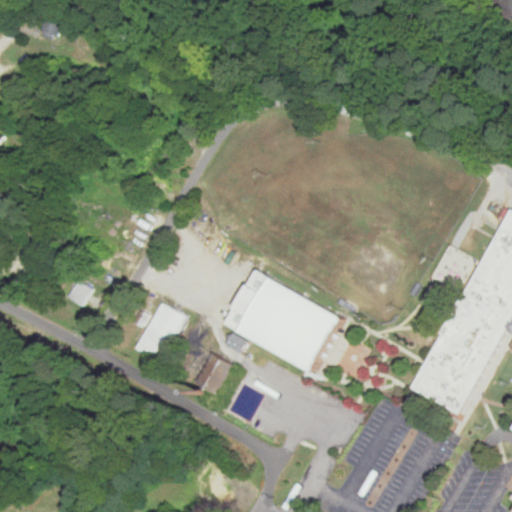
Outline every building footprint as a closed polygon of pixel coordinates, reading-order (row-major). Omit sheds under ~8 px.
[(43,32),(59,36),(62,25),(70,27),(74,13),(50,7),(43,32)] [(84,68),(97,71),(99,62),(86,59),(84,68)] [(158,119),(170,124),(165,134),(153,129),(158,119)] [(168,132),(182,139),(170,163),(152,154),(157,145),(161,147),(168,132)] [(141,166),(172,181),(168,188),(138,173),(141,166)] [(417,378),(448,327),(443,324),(511,206),(511,322),(464,406),(417,378)] [(233,314),(241,299),(236,297),(250,271),(253,273),(261,259),(352,309),(322,364),(233,314)] [(79,279),(92,287),(82,303),(69,295),(79,279)] [(139,346),(149,327),(139,321),(146,308),(157,314),(164,302),(188,315),(164,359),(139,346)] [(227,344),(234,331),(250,340),(244,353),(227,344)] [(196,379),(213,349),(237,363),(220,393),(196,379)] [(160,414),(179,424),(171,440),(152,429),(160,414)] [(207,463),(217,470),(215,473),(246,494),(234,511),(230,511),(223,507),(220,511),(209,511),(205,509),(211,499),(201,492),(207,483),(198,477),(207,463)]
